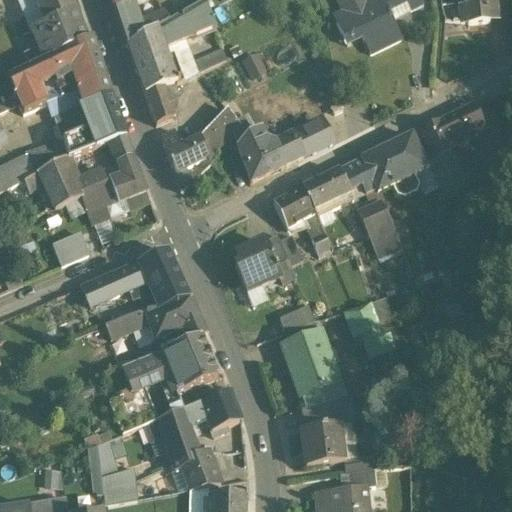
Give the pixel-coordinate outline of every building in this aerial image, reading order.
[(30,35),(33,34),(32,33),(44,28),(32,0),(26,0),(24,1),(17,4),(30,35)] [(32,0),(44,28),(74,16),(67,0),(32,0)] [(110,0),(115,13),(131,6),(143,0),(110,0)] [(371,0),(365,3),(363,0),(336,0),(343,14),(334,19),(337,26),(336,27),(343,43),(359,36),(370,59),(402,43),(383,5),(392,0),(371,0)] [(418,0),(402,0),(410,15),(422,8),(418,0)] [(465,0),(467,9),(457,10),(459,26),(467,27),(467,28),(468,28),(489,26),(486,0),(465,0)] [(169,25),(155,33),(163,53),(181,45),(177,37),(190,30),(194,40),(214,32),(204,5),(179,19),(169,25)] [(131,6),(115,13),(127,49),(143,40),(138,26),(131,6)] [(175,11),(164,16),(169,25),(179,19),(175,11)] [(164,15),(138,26),(143,40),(155,33),(169,25),(164,16),(164,15)] [(44,28),(32,33),(33,34),(45,65),(73,52),(86,46),(74,16),(44,28)] [(163,53),(155,33),(143,40),(127,49),(144,98),(173,88),(175,87),(176,89),(183,85),(172,58),(166,61),(163,53)] [(86,46),(73,52),(45,65),(31,73),(31,72),(6,83),(8,87),(13,98),(18,108),(23,119),(45,109),(41,100),(47,97),(51,106),(77,96),(82,111),(110,102),(91,44),(86,46)] [(222,55),(193,63),(199,78),(226,65),(222,55)] [(0,65),(0,70),(6,83),(31,72),(23,56),(0,65)] [(261,57),(247,66),(258,84),(272,76),(261,57)] [(8,87),(0,91),(0,104),(13,98),(8,87)] [(173,88),(144,98),(155,129),(173,122),(168,110),(176,107),(172,98),(177,96),(173,88)] [(13,98),(0,104),(0,116),(18,108),(13,98)] [(132,159),(110,102),(82,111),(79,112),(87,133),(71,140),(63,143),(63,145),(67,160),(64,162),(65,164),(110,147),(116,166),(132,159)] [(255,114),(236,125),(249,139),(259,134),(264,132),(259,125),(274,117),(269,105),(254,113),(255,114)] [(290,108),(279,114),(283,122),(288,120),(290,125),(296,122),(290,108)] [(79,111),(63,118),(71,140),(87,133),(79,112),(79,111)] [(471,111),(439,127),(439,126),(415,137),(427,166),(450,155),(485,138),(471,111)] [(226,114),(200,141),(200,142),(210,165),(231,139),(237,151),(249,139),(236,125),(226,114)] [(274,117),(259,125),(264,132),(259,134),(262,138),(290,125),(288,120),(283,122),(279,114),(274,117)] [(63,118),(53,122),(61,145),(63,145),(63,143),(71,140),(63,118)] [(0,134),(0,149),(9,145),(3,133),(0,134)] [(277,155),(268,160),(264,151),(265,146),(262,138),(259,134),(249,139),(237,151),(245,169),(251,187),(302,163),(292,142),(291,141),(274,149),(277,155)] [(174,135),(160,141),(166,157),(181,150),(179,146),(174,135)] [(313,157),(303,136),(292,142),(302,163),(313,157)] [(411,139),(361,163),(361,164),(338,175),(349,197),(361,191),(365,200),(375,195),(377,198),(392,190),(396,200),(403,202),(416,196),(418,189),(414,180),(427,174),(411,139)] [(181,150),(166,157),(175,180),(210,165),(200,142),(184,149),(181,150)] [(61,145),(25,157),(27,162),(33,180),(35,179),(35,178),(37,177),(64,162),(67,160),(63,145),(61,145)] [(427,166),(425,167),(427,174),(428,175),(443,204),(468,191),(450,155),(427,166)] [(0,175),(27,162),(25,157),(0,169),(0,175)] [(145,195),(132,159),(116,166),(121,180),(109,185),(117,206),(124,204),(129,214),(149,207),(145,196),(145,195)] [(0,197),(11,192),(23,185),(33,180),(27,162),(0,175),(0,197)] [(64,162),(37,177),(42,190),(54,215),(82,201),(80,197),(75,186),(65,164),(64,162)] [(100,174),(75,186),(80,197),(81,196),(106,186),(100,174)] [(338,174),(301,192),(313,215),(350,199),(338,175),(338,174)] [(187,176),(175,181),(180,195),(191,185),(187,176)] [(33,180),(23,185),(28,197),(42,190),(37,177),(35,178),(35,179),(33,180)] [(16,204),(28,197),(23,185),(11,192),(16,204)] [(81,196),(89,217),(98,214),(105,211),(117,206),(109,185),(106,186),(81,196)] [(301,192),(273,206),(286,234),(305,224),(308,232),(306,233),(311,243),(323,238),(313,215),(301,192)] [(375,195),(365,200),(369,210),(380,205),(377,198),(375,195)] [(105,211),(110,223),(129,214),(124,204),(117,206),(105,211)] [(390,227),(381,208),(358,218),(377,263),(400,252),(400,251),(391,229),(390,227)] [(105,211),(98,214),(103,225),(110,223),(105,211)] [(94,229),(103,225),(98,214),(89,217),(94,229)] [(402,224),(391,229),(400,251),(411,247),(402,224)] [(65,269),(94,257),(85,235),(55,247),(65,269)] [(330,256),(323,238),(311,243),(318,261),(330,256)] [(263,246),(274,270),(275,270),(288,265),(279,245),(277,240),(263,246)] [(291,240),(279,245),(288,265),(290,271),(302,266),(291,240)] [(263,246),(235,258),(240,269),(234,271),(247,298),(280,283),(276,275),(277,274),(275,270),(274,270),(263,246)] [(167,255),(125,272),(134,292),(137,299),(140,298),(140,299),(151,294),(159,313),(189,302),(167,255)] [(288,265),(275,270),(277,274),(276,275),(280,283),(284,291),(297,286),(290,271),(288,265)] [(446,270),(435,273),(438,281),(449,278),(446,270)] [(125,272),(81,290),(90,311),(134,292),(125,272)] [(19,279),(5,285),(9,293),(22,287),(19,279)] [(159,313),(147,315),(134,319),(139,330),(151,327),(155,341),(157,342),(183,331),(189,345),(200,341),(206,338),(190,303),(189,303),(189,302),(159,313)] [(369,307),(343,316),(353,342),(378,333),(369,307)] [(279,323),(284,337),(314,326),(307,310),(279,323)] [(134,319),(126,321),(105,330),(111,343),(132,334),(132,333),(139,330),(134,319)] [(430,326),(431,356),(480,354),(479,324),(430,326)] [(284,337),(288,349),(319,338),(314,326),(284,337)] [(288,349),(281,351),(299,402),(305,400),(337,388),(319,338),(288,349)] [(155,359),(121,373),(132,401),(160,390),(165,403),(217,382),(210,366),(212,365),(208,356),(206,356),(200,341),(189,345),(155,359)] [(337,388),(305,400),(309,411),(342,403),(337,388)] [(230,396),(202,407),(202,406),(183,414),(187,427),(196,424),(196,426),(206,422),(211,434),(211,435),(213,441),(229,436),(227,430),(241,425),(230,396)] [(145,400),(136,404),(142,418),(146,429),(160,423),(154,408),(150,398),(145,400)] [(304,435),(338,430),(338,431),(351,430),(347,401),(342,403),(309,411),(301,413),(304,435)] [(146,429),(145,429),(151,446),(152,446),(157,459),(168,456),(172,467),(198,458),(198,457),(187,427),(183,414),(160,423),(146,429)] [(142,418),(135,421),(139,432),(145,429),(146,429),(142,418)] [(304,435),(300,436),(305,473),(343,468),(342,464),(338,431),(338,430),(304,435)] [(338,431),(342,464),(356,462),(351,430),(338,431)] [(108,444),(99,448),(102,480),(117,476),(108,444)] [(122,446),(111,450),(114,460),(125,457),(122,446)] [(99,448),(88,451),(93,495),(96,495),(97,499),(104,498),(103,493),(102,480),(99,448)] [(207,454),(198,457),(198,458),(172,467),(176,478),(154,482),(161,499),(189,495),(200,493),(220,489),(207,454)] [(347,479),(373,476),(371,460),(356,462),(342,464),(343,468),(344,479),(347,479)] [(117,476),(102,480),(103,493),(134,484),(133,471),(117,476)] [(49,495),(66,493),(63,472),(47,474),(49,495)] [(367,492),(367,493),(375,493),(373,476),(347,479),(349,494),(367,492)] [(134,484),(103,493),(104,498),(105,509),(137,503),(134,484)] [(349,494),(313,497),(314,511),(368,511),(367,493),(367,492),(349,494)] [(199,511),(200,499),(188,499),(188,511),(199,511)] [(244,511),(245,500),(209,499),(208,511),(244,511)] [(66,511),(65,502),(28,507),(29,511),(66,511)]
